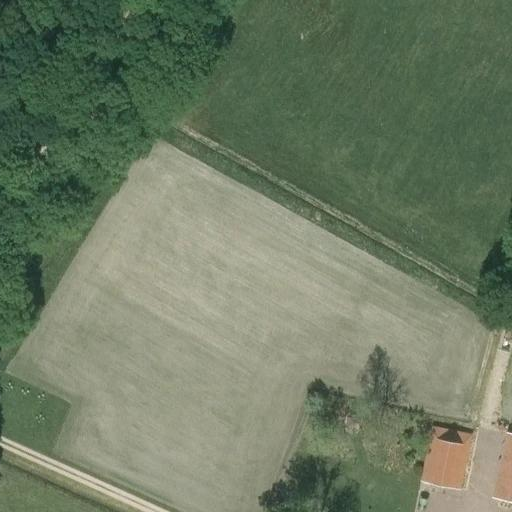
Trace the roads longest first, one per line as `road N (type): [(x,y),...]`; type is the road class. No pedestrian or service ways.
road 1 (track): [(146,0),(0,228)]
road 2 (track): [(0,443),(153,511)]
